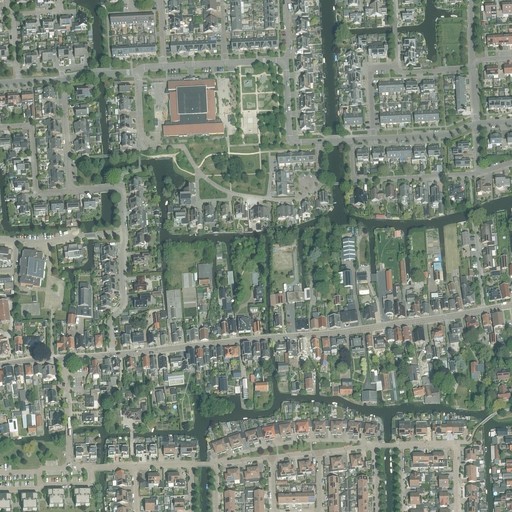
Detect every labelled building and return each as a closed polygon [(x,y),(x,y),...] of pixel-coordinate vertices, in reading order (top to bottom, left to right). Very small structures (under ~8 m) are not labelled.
[(182,8),(181,0),(175,0),(176,3),(169,3),(169,9),(179,8),(182,8)] [(299,0),(300,2),(299,2),(295,2),(295,5),(295,8),(308,8),(307,0),(299,0)] [(492,5),(491,6),(491,16),(497,15),(497,18),(500,18),(500,12),(497,12),(496,5),(495,5),(495,4),(492,5)] [(503,11),(500,12),(500,18),(503,18),(503,15),(508,15),(508,5),(506,5),(506,4),(503,4),(503,5),(502,5),(503,11)] [(376,16),(376,5),(375,5),(375,6),(370,6),(370,8),(366,9),(366,16),(371,16),(376,16)] [(377,5),(376,5),(376,16),(377,16),(382,16),(382,15),(387,15),(387,8),(382,8),(382,5),(377,6),(377,5)] [(491,16),(491,6),(489,6),(489,5),(486,5),(486,6),(485,6),(486,12),(483,13),(483,21),(486,21),(486,16),(491,16)] [(206,7),(206,10),(203,10),(204,16),(210,15),(210,12),(217,12),(216,6),(206,7)] [(182,17),(182,13),(182,11),(180,11),(179,8),(169,9),(169,14),(176,14),(176,17),(182,17)] [(308,17),(308,8),(295,8),(295,12),(296,14),(302,14),(302,17),(308,17)] [(406,20),(406,23),(407,24),(411,24),(411,23),(411,20),(412,20),(412,13),(414,13),(414,9),(406,10),(407,13),(403,13),(403,21),(406,20)] [(353,11),(343,11),(344,17),(351,17),(351,21),(354,21),(354,24),(360,24),(360,20),(361,20),(361,13),(353,14),(353,11)] [(79,23),(74,24),(74,31),(81,30),(81,27),(87,26),(86,15),(77,16),(78,21),(79,21),(79,23)] [(217,19),(210,19),(210,15),(204,16),(204,21),(207,21),(207,24),(217,24),(217,19)] [(57,25),(57,27),(57,31),(66,30),(66,28),(65,17),(62,18),(62,17),(59,17),(60,25),(57,25)] [(67,17),(65,17),(66,28),(71,27),(71,32),(75,32),(74,31),(74,24),(71,24),(71,17),(67,17)] [(180,26),(180,22),(183,22),(182,17),(176,17),(176,21),(170,21),(170,26),(180,26)] [(297,26),(297,28),(307,28),(307,22),(309,22),(309,19),(303,19),(303,22),(296,22),(297,26)] [(49,31),(48,21),(46,21),(45,20),(42,21),(43,28),(40,28),(40,34),(46,34),(45,31),(49,31)] [(50,20),(48,21),(49,31),(54,30),(54,33),(57,33),(57,31),(57,27),(54,27),(54,20),(50,20)] [(33,22),(31,22),(32,32),(37,32),(37,34),(40,34),(40,28),(37,28),(37,21),(33,21),(33,22)] [(32,32),(31,22),(28,22),(25,22),(25,25),(23,25),(23,29),(23,37),(27,37),(26,35),(32,35),(32,32)] [(217,29),(217,24),(207,24),(207,28),(204,28),(205,33),(213,33),(213,29),(217,29)] [(183,29),(180,29),(180,26),(170,26),(170,31),(177,31),(177,34),(183,34),(183,29)] [(303,34),(303,37),(309,36),(309,33),(308,33),(307,28),(297,28),(297,30),(297,31),(297,34),(303,34)] [(493,47),(492,37),(489,38),(489,34),(484,34),(484,43),(487,43),(488,47),(493,47)] [(298,43),(298,45),(308,45),(308,40),(310,39),(309,36),(303,37),(304,40),(297,40),(297,43),(298,43)] [(351,41),(352,43),(352,44),(352,46),(351,46),(355,46),(356,46),(356,51),(363,51),(363,47),(366,46),(366,40),(359,41),(359,37),(358,37),(358,38),(354,38),(353,38),(352,40),(351,40),(351,41)] [(404,46),(405,46),(409,46),(409,49),(415,49),(415,39),(405,39),(405,38),(405,39),(403,39),(404,46)] [(54,44),(55,48),(55,52),(58,52),(58,59),(59,59),(59,58),(63,58),(64,58),(63,48),(60,48),(60,45),(58,46),(58,43),(54,44)] [(79,44),(79,47),(80,57),(81,58),(84,58),(84,56),(85,56),(84,50),(88,50),(87,43),(79,44)] [(373,44),(373,45),(368,45),(369,56),(372,56),(372,57),(373,58),(376,57),(378,56),(378,57),(379,57),(378,43),(373,44)] [(378,43),(379,57),(379,56),(381,56),(381,57),(384,57),(384,56),(385,56),(385,51),(388,51),(388,44),(383,45),(383,43),(378,43)] [(74,44),(71,45),(71,51),(74,51),(74,58),(75,58),(75,57),(80,57),(79,47),(74,47),(74,44)] [(3,48),(0,48),(1,59),(6,58),(6,52),(9,52),(9,45),(3,46),(3,48)] [(66,48),(63,48),(64,58),(65,59),(68,59),(68,57),(69,57),(68,51),(71,51),(71,45),(66,45),(66,48)] [(308,45),(298,45),(298,48),(298,51),(304,51),(304,54),(310,54),(310,50),(309,50),(308,45)] [(55,54),(55,52),(55,48),(47,48),(47,51),(48,62),(48,61),(49,62),(52,62),(52,61),(53,60),(52,54),(55,54)] [(39,49),(39,51),(39,57),(42,57),(42,62),(43,62),(43,63),(46,62),(47,61),(47,62),(48,62),(47,51),(44,51),(43,49),(41,49),(39,49)] [(31,51),(23,52),(23,60),(26,60),(26,65),(27,65),(28,66),(30,66),(31,64),(31,65),(32,65),(31,54),(31,51)] [(34,54),(31,54),(32,65),(32,64),(33,65),(36,65),(36,64),(37,64),(36,57),(39,57),(39,51),(34,51),(34,54)] [(405,57),(405,60),(415,60),(418,60),(420,54),(420,51),(410,51),(410,54),(405,54),(405,57)] [(355,54),(346,54),(346,58),(348,58),(348,63),(358,62),(358,60),(359,60),(359,57),(355,57),(355,54)] [(297,62),(298,65),(308,65),(308,61),(311,61),(311,59),(313,59),(312,56),(304,56),(305,59),(298,59),(298,62),(297,62)] [(415,60),(405,60),(405,64),(406,64),(406,66),(413,66),(413,69),(421,69),(421,65),(416,66),(415,60)] [(346,67),(346,72),(356,71),(356,68),(359,68),(359,65),(358,62),(348,63),(348,66),(346,67)] [(311,70),(311,68),(308,68),(308,65),(298,65),(298,68),(298,71),(305,71),(305,74),(313,73),(313,70),(311,70)] [(504,71),(501,71),(502,80),(505,80),(505,76),(510,75),(509,66),(504,66),(504,71)] [(493,76),(492,67),(487,67),(487,72),(484,72),(485,81),(488,81),(488,77),(493,76)] [(494,76),(494,79),(498,79),(498,80),(502,80),(501,71),(498,71),(498,67),(492,67),(493,76),(494,76)] [(348,75),(348,80),(361,80),(361,77),(361,74),(358,74),(358,71),(356,71),(346,72),(346,75),(348,75)] [(303,79),(299,79),(299,82),(300,82),(300,85),(310,84),(313,84),(313,79),(312,79),(311,76),(302,76),(303,79)] [(452,85),(456,85),(465,84),(465,79),(461,79),(460,76),(453,77),(454,80),(452,80),(452,85)] [(199,81),(199,80),(196,80),(196,78),(192,78),(190,79),(190,78),(187,78),(187,80),(184,80),(184,82),(168,83),(169,90),(167,90),(167,94),(170,94),(170,101),(169,101),(170,116),(171,116),(171,123),(168,123),(168,124),(166,125),(166,128),(163,128),(164,137),(179,136),(179,137),(187,137),(187,134),(194,134),(194,135),(194,134),(201,133),(201,136),(209,135),(209,134),(224,134),(224,128),(224,125),(221,125),(221,122),(219,122),(219,120),(215,121),(215,114),(216,114),(216,99),(214,99),(214,92),(217,92),(216,88),(215,88),(215,81),(199,81)] [(361,80),(348,80),(349,89),(357,89),(357,86),(362,85),(361,82),(361,80)] [(114,82),(114,87),(119,87),(119,93),(130,92),(129,84),(120,85),(120,81),(114,82)] [(406,85),(403,85),(403,88),(404,95),(407,94),(407,92),(412,92),(412,83),(411,81),(406,82),(406,85)] [(423,82),(423,85),(423,87),(420,87),(421,94),(421,96),(424,96),(424,94),(429,94),(429,91),(429,82),(423,82)] [(434,82),(429,82),(429,91),(434,91),(434,93),(438,93),(437,87),(434,87),(434,82)] [(417,83),(412,83),(412,92),(417,92),(417,94),(421,94),(420,87),(417,88),(417,83)] [(86,88),(76,88),(77,93),(77,96),(84,96),(84,97),(88,97),(87,90),(92,89),(92,84),(85,85),(86,88)] [(310,84),(300,85),(300,87),(300,91),(306,90),(306,93),(312,93),(312,90),(310,90),(310,84)] [(357,89),(349,89),(345,89),(345,90),(342,90),(342,93),(349,92),(349,94),(351,94),(351,98),(362,97),(362,95),(362,91),(357,92),(357,89)] [(18,94),(13,95),(13,103),(16,103),(16,105),(22,104),(22,103),(22,98),(19,98),(18,94)] [(54,94),(44,95),(41,95),(41,100),(41,103),(48,103),(48,100),(55,99),(54,99),(53,94),(54,94)] [(7,99),(4,99),(5,104),(4,104),(5,106),(8,106),(8,108),(14,108),(13,103),(13,95),(7,95),(7,99)] [(307,98),(300,99),(300,102),(301,102),(301,104),(311,104),(311,100),(313,100),(313,98),(315,98),(314,95),(306,95),(307,98)] [(128,100),(128,97),(117,98),(117,103),(120,103),(120,106),(130,106),(130,105),(131,104),(131,101),(130,101),(130,100),(128,100)] [(350,106),(356,106),(358,106),(358,103),(362,103),(362,100),(362,97),(351,98),(352,103),(350,103),(350,106)] [(495,109),(494,100),(489,100),(489,98),(486,98),(486,105),(489,105),(489,110),(495,109)] [(45,108),(45,111),(55,110),(54,105),(48,106),(48,103),(41,103),(42,108),(45,108)] [(314,104),(311,104),(301,104),(301,107),(301,110),(307,110),(307,113),(315,112),(315,109),(314,109),(314,104)] [(81,108),(75,109),(76,117),(86,116),(86,108),(87,108),(87,105),(80,105),(81,108)] [(118,110),(118,115),(126,115),(125,112),(131,112),(130,106),(120,106),(120,110),(118,110)] [(466,106),(457,107),(457,112),(455,112),(455,115),(462,115),(462,112),(467,112),(466,106)] [(300,121),(300,124),(311,123),(311,120),(312,120),(312,118),(313,118),(313,114),(307,115),(307,118),(301,118),(301,121),(300,121)] [(121,121),(121,124),(131,124),(131,118),(126,118),(126,115),(118,115),(118,121),(121,121)] [(47,129),(59,128),(58,123),(52,124),(52,120),(45,121),(46,126),(48,126),(48,129),(47,129)] [(74,129),(87,128),(89,128),(89,124),(87,122),(87,120),(81,120),(81,123),(74,124),(74,125),(75,125),(75,129),(74,129)] [(308,133),(314,132),(314,127),(311,127),(311,123),(300,124),(301,127),(301,130),(308,130),(308,133)] [(119,130),(118,130),(115,131),(115,134),(119,133),(126,133),(126,130),(131,129),(132,129),(132,125),(131,125),(131,124),(121,124),(119,124),(119,130)] [(46,132),(46,138),(53,137),(53,134),(60,133),(59,133),(59,128),(47,129),(48,129),(48,132),(46,132)] [(87,128),(74,129),(75,129),(75,134),(82,134),(82,137),(88,137),(88,131),(86,131),(85,129),(87,128)] [(0,143),(0,145),(10,145),(9,137),(1,137),(1,133),(0,133),(0,143)] [(119,133),(119,137),(119,139),(122,139),(122,142),(132,142),(132,136),(127,136),(126,133),(119,133)] [(13,136),(14,145),(14,149),(21,148),(27,148),(27,141),(23,141),(23,135),(13,136)] [(488,148),(491,148),(492,148),(492,147),(492,145),(496,145),(496,135),(494,136),(494,135),(490,135),(490,140),(487,141),(488,148)] [(498,135),(496,135),(496,145),(500,145),(500,147),(502,147),(502,150),(505,150),(505,147),(504,140),(502,140),(501,135),(498,135)] [(48,146),(61,145),(61,144),(62,144),(61,141),(60,141),(60,140),(53,140),(53,137),(46,138),(47,143),(49,143),(49,146),(48,146)] [(76,146),(76,147),(88,146),(87,146),(86,143),(89,143),(88,138),(82,138),(82,141),(76,142),(75,143),(75,146),(76,146)] [(132,142),(122,142),(122,145),(120,146),(120,151),(127,151),(127,148),(132,147),(132,142)] [(462,154),(462,151),(469,151),(469,142),(458,143),(458,146),(457,146),(457,149),(453,149),(453,155),(462,154)] [(47,149),(48,155),(54,154),(54,151),(61,150),(60,150),(60,145),(61,145),(48,146),(49,146),(50,149),(47,149)] [(88,146),(76,147),(76,148),(75,148),(76,151),(77,152),(83,152),(83,155),(90,155),(89,149),(87,149),(87,146),(88,146)] [(433,148),(434,148),(434,157),(442,157),(442,150),(439,150),(439,146),(433,146),(433,148)] [(379,160),(378,149),(373,149),(373,156),(370,156),(370,162),(379,162),(379,160)] [(384,149),(378,149),(379,160),(384,160),(384,162),(387,162),(387,155),(384,155),(384,149)] [(420,149),(414,149),(414,154),(411,154),(412,161),(420,161),(420,160),(420,149)] [(50,163),(62,162),(61,162),(61,157),(54,157),(54,154),(48,155),(48,160),(50,160),(51,163),(50,163)] [(463,156),(455,157),(455,160),(456,160),(456,167),(460,167),(470,167),(470,163),(471,162),(470,161),(469,160),(469,159),(463,160),(463,156)] [(26,170),(29,170),(28,163),(21,163),(20,160),(13,160),(14,166),(17,166),(17,171),(20,171),(21,173),(22,175),(25,175),(26,173),(26,170)] [(48,166),(49,171),(55,171),(55,168),(62,167),(61,167),(61,162),(62,162),(50,163),(51,163),(51,166),(48,166)] [(55,171),(49,171),(49,177),(50,177),(50,180),(51,180),(63,179),(62,179),(62,174),(59,174),(59,171),(55,171)] [(502,186),(502,185),(505,185),(505,186),(510,186),(509,178),(505,178),(505,176),(496,177),(496,178),(495,178),(495,179),(495,180),(496,181),(496,185),(496,186),(496,187),(497,188),(498,189),(499,189),(500,189),(501,188),(502,188),(502,187),(502,186)] [(142,178),(132,179),(132,182),(128,182),(129,183),(130,187),(129,187),(129,188),(141,187),(140,187),(140,184),(142,184),(142,178)] [(18,180),(10,181),(10,185),(14,185),(14,189),(22,188),(22,192),(28,192),(27,179),(21,180),(21,179),(18,179),(18,180)] [(63,179),(51,180),(52,180),(52,183),(50,183),(50,188),(56,188),(56,185),(63,184),(62,179),(63,179)] [(477,183),(477,194),(486,193),(486,192),(491,192),(491,185),(485,185),(485,183),(484,183),(483,182),(481,182),(481,183),(477,183)] [(184,195),(180,195),(180,200),(191,200),(190,196),(194,196),(193,185),(188,186),(189,190),(184,190),(184,195)] [(136,192),(136,196),(143,195),(142,190),(140,190),(140,187),(141,187),(129,188),(130,188),(130,193),(136,192)] [(409,187),(400,188),(401,199),(402,198),(402,204),(403,205),(405,205),(407,203),(413,203),(413,197),(409,197),(409,187)] [(461,187),(450,187),(450,188),(449,189),(449,191),(450,191),(450,197),(454,196),(455,201),(466,200),(465,192),(461,192),(461,187)] [(393,198),(393,200),(398,200),(398,193),(395,194),(394,188),(387,188),(387,199),(393,198)] [(427,192),(424,192),(424,189),(416,190),(417,200),(422,200),(422,204),(428,203),(427,192)] [(432,197),(430,198),(430,204),(439,203),(439,202),(444,202),(443,195),(440,195),(439,189),(431,189),(432,197)] [(371,191),(371,195),(371,198),(372,198),(372,201),(379,201),(379,200),(384,200),(383,193),(379,193),(378,191),(371,191)] [(363,204),(363,202),(367,201),(367,194),(363,195),(362,192),(355,192),(355,205),(363,204)] [(320,209),(320,204),(328,204),(327,194),(324,194),(323,193),(320,193),(320,194),(319,194),(319,201),(316,202),(316,209),(320,209)] [(130,204),(130,205),(142,204),(141,204),(141,201),(143,201),(143,195),(136,196),(137,199),(129,199),(129,200),(130,200),(130,204)] [(18,204),(17,204),(17,209),(19,209),(20,210),(20,214),(25,214),(25,213),(26,213),(29,213),(29,208),(28,208),(27,204),(25,204),(25,202),(26,202),(25,196),(21,197),(18,197),(18,204)] [(92,197),(92,200),(84,201),(84,209),(95,208),(95,203),(99,203),(98,196),(92,197)] [(70,201),(71,202),(66,202),(67,211),(79,210),(78,201),(73,202),(73,201),(70,201)] [(51,203),(52,212),(58,211),(58,214),(63,213),(62,202),(51,203)] [(41,204),(33,205),(34,213),(34,215),(35,216),(36,216),(38,216),(39,215),(39,212),(46,212),(46,203),(42,203),(42,204),(41,204)] [(142,204),(130,205),(131,210),(134,210),(134,213),(137,213),(144,212),(143,207),(141,207),(141,204),(142,204)] [(303,215),(310,214),(309,204),(302,204),(302,212),(299,212),(299,218),(303,218),(303,215)] [(205,221),(214,221),(217,221),(217,214),(213,215),(213,207),(212,207),(211,206),(209,206),(208,207),(208,208),(205,208),(205,221)] [(235,207),(236,215),(242,215),(242,219),(248,218),(248,212),(244,212),(244,206),(235,207)] [(221,207),(222,217),(227,217),(227,223),(233,222),(233,215),(229,216),(229,207),(221,207)] [(286,219),(285,207),(282,207),(282,208),(277,209),(278,219),(286,219)] [(288,207),(285,207),(286,219),(294,218),(293,208),(288,208),(288,207)] [(188,215),(185,215),(185,211),(180,211),(180,208),(174,208),(174,212),(175,212),(175,219),(182,219),(183,225),(188,224),(188,215)] [(261,220),(260,208),(257,208),(257,210),(252,210),(253,221),(261,220)] [(263,208),(260,208),(261,220),(269,220),(268,209),(263,209),(263,208)] [(202,215),(198,215),(198,211),(191,212),(191,222),(197,222),(197,226),(202,225),(202,215)] [(131,221),(143,221),(142,221),(142,218),(144,218),(144,212),(137,213),(137,216),(130,216),(130,217),(131,217),(131,221)] [(145,229),(144,226),(146,226),(146,221),(143,221),(131,221),(131,222),(130,223),(130,226),(131,226),(131,227),(138,226),(138,230),(145,229)] [(481,226),(482,235),(491,234),(491,226),(493,226),(492,222),(486,223),(486,226),(481,226)] [(145,242),(144,237),(148,237),(147,231),(141,232),(141,235),(138,235),(137,235),(137,236),(137,239),(134,239),(135,247),(140,246),(140,245),(141,245),(141,246),(142,247),(143,247),(143,246),(144,246),(144,245),(144,242),(145,242)] [(491,234),(482,235),(483,243),(488,243),(488,246),(494,246),(494,242),(492,242),(491,234)] [(343,240),(344,261),(356,260),(354,239),(343,240)] [(77,244),(72,245),(74,259),(80,258),(79,257),(83,257),(81,245),(78,246),(77,244)] [(74,259),(72,245),(67,246),(67,247),(63,247),(65,259),(68,259),(74,259)] [(101,246),(101,254),(114,253),(115,252),(115,250),(114,249),(114,248),(107,248),(107,245),(101,246)] [(4,248),(3,262),(8,263),(8,262),(11,262),(12,251),(7,250),(7,249),(4,248)] [(483,252),(484,260),(492,260),(491,252),(495,251),(495,248),(488,248),(489,252),(483,252)] [(26,288),(32,290),(33,287),(39,288),(40,280),(43,280),(45,262),(42,262),(43,254),(36,253),(36,250),(30,251),(30,252),(24,252),(23,260),(21,260),(20,278),(21,278),(20,286),(26,286),(26,288)] [(109,259),(110,259),(115,258),(115,257),(115,254),(114,254),(114,253),(101,254),(101,262),(108,262),(110,262),(109,259)] [(133,257),(134,265),(144,264),(143,259),(148,259),(148,253),(142,253),(142,257),(133,257)] [(492,260),(484,260),(485,269),(490,268),(490,272),(497,271),(496,268),(493,268),(492,260)] [(102,270),(105,270),(115,269),(114,269),(114,264),(108,265),(108,262),(101,262),(102,270)] [(209,284),(208,265),(198,265),(199,285),(209,284)] [(102,273),(102,278),(109,278),(109,275),(116,275),(115,274),(114,270),(115,270),(115,269),(105,270),(105,273),(102,273)] [(344,273),(344,285),(345,288),(353,287),(352,272),(344,273)] [(9,277),(0,278),(0,284),(4,284),(4,290),(14,290),(13,283),(10,283),(10,277),(9,277)] [(466,277),(461,278),(464,304),(464,306),(471,305),(470,302),(474,302),(473,294),(467,295),(466,286),(467,286),(466,277)] [(110,278),(102,278),(103,283),(105,283),(105,286),(116,286),(116,285),(115,286),(115,280),(110,281),(110,278)] [(134,284),(135,292),(146,292),(145,284),(144,284),(144,278),(138,278),(138,284),(134,284)] [(78,307),(77,317),(91,317),(91,291),(88,291),(88,284),(80,284),(80,307),(78,307)] [(254,289),(255,300),(263,299),(263,284),(262,284),(262,286),(262,287),(262,289),(254,289)] [(501,287),(503,300),(510,299),(508,285),(501,287)] [(116,286),(105,286),(106,289),(103,290),(103,292),(99,292),(99,295),(111,294),(111,291),(116,291),(116,290),(117,290),(117,287),(116,286)] [(287,294),(288,304),(300,302),(299,286),(293,287),(294,293),(287,294)] [(499,289),(494,290),(494,288),(488,289),(490,301),(501,299),(499,291),(499,289)] [(442,303),(442,311),(448,310),(448,302),(447,298),(444,298),(444,296),(441,294),(438,294),(438,298),(439,303),(442,303)] [(140,299),(134,300),(134,309),(147,308),(147,303),(151,302),(150,295),(140,296),(140,299)] [(275,295),(276,305),(285,305),(284,295),(275,295)] [(415,295),(406,296),(407,304),(415,303),(415,295)] [(456,304),(458,312),(463,311),(460,299),(459,295),(453,296),(454,300),(455,305),(456,304)] [(393,296),(387,296),(388,300),(383,300),(384,307),(385,307),(386,315),(387,315),(387,316),(388,316),(391,316),(392,315),(393,315),(392,304),(393,304),(393,296)] [(172,319),(182,318),(180,297),(174,298),(175,309),(171,309),(172,319)] [(111,302),(101,303),(101,306),(98,306),(99,311),(105,311),(105,308),(112,308),(112,307),(111,307),(111,302)] [(420,302),(416,303),(416,306),(412,306),(413,313),(408,313),(408,318),(413,318),(419,317),(420,317),(420,302)] [(421,305),(421,309),(422,309),(422,315),(429,315),(429,305),(425,305),(425,302),(421,302),(421,305)] [(0,328),(2,328),(2,324),(10,323),(7,303),(0,303),(0,328)] [(363,314),(364,320),(367,319),(367,321),(375,319),(374,312),(378,312),(376,304),(370,305),(371,309),(365,310),(365,313),(363,314)] [(397,315),(398,316),(398,318),(405,318),(405,308),(399,308),(398,305),(394,305),(395,310),(394,310),(395,317),(396,316),(397,315)] [(348,308),(349,311),(350,323),(358,322),(355,307),(348,308)] [(69,308),(69,312),(67,326),(74,327),(76,309),(69,308)] [(350,323),(349,311),(348,308),(344,308),(345,314),(342,315),(343,324),(350,323)] [(329,317),(330,329),(341,328),(340,317),(340,316),(340,313),(338,314),(338,317),(329,317)] [(274,323),(274,329),(275,330),(279,329),(278,328),(282,327),(281,318),(279,318),(278,315),(275,315),(275,323),(274,323)] [(498,334),(505,334),(503,315),(492,316),(494,334),(498,334)] [(482,317),(484,327),(484,331),(487,330),(491,330),(491,326),(490,316),(482,317)] [(221,324),(222,336),(229,335),(227,318),(223,318),(224,324),(221,324)] [(249,318),(245,318),(244,318),(244,320),(238,320),(239,333),(250,332),(249,318)] [(466,320),(468,330),(473,329),(473,331),(475,331),(475,328),(479,328),(477,319),(471,320),(471,319),(466,320)] [(254,326),(254,333),(258,333),(258,334),(260,333),(261,333),(261,324),(257,324),(256,323),(254,323),(253,320),(250,320),(251,328),(251,327),(254,326)] [(296,321),(297,331),(309,330),(308,320),(296,321)] [(176,325),(171,325),(173,344),(178,343),(178,339),(182,339),(181,332),(176,332),(176,325)] [(220,336),(219,325),(217,326),(214,327),(214,329),(211,330),(212,337),(216,337),(218,337),(218,336),(220,336)] [(458,336),(456,325),(451,326),(452,334),(449,334),(450,340),(456,339),(455,336),(458,336)] [(186,336),(189,335),(189,342),(191,342),(198,342),(197,330),(194,330),(194,326),(191,327),(191,331),(188,331),(186,331),(186,336)] [(130,341),(129,332),(131,331),(131,327),(126,327),(126,337),(122,337),(122,347),(128,346),(127,345),(129,345),(129,341),(130,341)] [(434,344),(440,343),(440,344),(445,344),(444,338),(445,338),(444,327),(438,328),(439,331),(435,331),(435,332),(432,333),(433,340),(434,340),(434,344)] [(402,330),(405,347),(410,347),(410,349),(413,349),(411,336),(410,336),(409,329),(402,330)] [(416,333),(413,334),(415,343),(425,342),(424,334),(424,329),(419,330),(419,331),(416,331),(416,333)] [(200,330),(200,341),(208,341),(208,330),(200,330)] [(395,343),(402,342),(401,330),(394,331),(395,343)] [(395,341),(393,331),(386,332),(388,342),(395,341)] [(92,350),(93,349),(94,349),(93,339),(89,339),(88,333),(85,333),(85,348),(89,348),(89,349),(90,349),(90,350),(92,350)] [(134,344),(136,344),(137,343),(140,343),(140,344),(144,344),(143,333),(139,333),(139,334),(132,335),(133,344),(134,344)] [(76,339),(76,350),(85,349),(84,338),(80,339),(80,336),(76,336),(77,339),(76,339)] [(40,348),(40,342),(41,342),(42,342),(43,341),(43,339),(42,338),(41,338),(40,338),(40,337),(24,338),(24,346),(28,346),(28,347),(35,347),(35,348),(40,348)] [(375,349),(383,348),(386,348),(385,344),(386,344),(386,337),(385,337),(381,337),(379,337),(374,338),(375,345),(375,349)] [(57,343),(57,348),(61,348),(61,350),(59,350),(59,353),(66,352),(66,338),(61,339),(61,343),(57,343)] [(346,338),(335,339),(336,346),(339,346),(340,351),(344,350),(343,345),(347,345),(346,338)] [(355,339),(351,340),(352,351),(360,350),(360,353),(364,352),(364,350),(363,339),(358,339),(356,339),(355,339)] [(330,340),(323,340),(323,350),(324,354),(331,353),(330,340)] [(0,356),(7,356),(7,353),(9,353),(8,346),(7,347),(7,343),(4,343),(4,341),(0,341),(0,356)] [(315,341),(315,342),(312,342),(313,354),(316,354),(316,359),(321,359),(322,353),(321,349),(319,350),(319,341),(318,341),(317,341),(315,341)] [(287,343),(287,344),(288,357),(294,357),(297,357),(296,351),(297,351),(296,345),(296,343),(293,343),(293,342),(292,342),(292,343),(291,343),(287,343)] [(267,343),(261,343),(262,358),(266,357),(266,358),(270,358),(269,352),(268,352),(267,343)] [(497,344),(502,354),(511,353),(510,343),(497,344)] [(243,362),(247,361),(247,362),(252,362),(251,344),(241,344),(243,362)] [(275,344),(276,353),(280,352),(286,351),(286,350),(286,344),(281,344),(279,344),(275,344)] [(231,349),(232,358),(235,358),(235,362),(239,362),(239,353),(238,354),(238,348),(231,348),(231,349)] [(186,362),(182,362),(183,371),(188,371),(187,368),(187,367),(189,366),(189,367),(195,366),(194,351),(187,352),(188,356),(186,356),(186,360),(186,362)] [(285,364),(277,364),(278,372),(288,371),(287,354),(284,354),(285,364)] [(173,365),(181,364),(181,357),(180,357),(180,356),(177,356),(177,357),(170,358),(171,368),(173,368),(173,365)] [(151,374),(150,369),(149,369),(148,359),(147,359),(147,358),(144,358),(144,359),(142,359),(143,369),(146,368),(146,370),(148,370),(148,375),(151,375),(151,374)] [(159,359),(160,370),(163,370),(164,380),(168,380),(167,369),(166,358),(159,359)] [(136,371),(136,375),(140,375),(139,368),(136,369),(136,368),(134,369),(133,360),(126,361),(127,369),(133,369),(133,371),(136,371)] [(106,366),(101,367),(102,372),(106,372),(106,373),(111,373),(112,373),(111,370),(112,369),(111,361),(105,361),(106,366)] [(98,362),(92,362),(92,367),(89,367),(90,375),(93,374),(93,379),(99,379),(98,362)] [(418,382),(416,374),(419,374),(418,366),(408,368),(410,383),(418,382)] [(12,367),(3,369),(4,379),(5,378),(6,381),(10,381),(10,379),(14,378),(12,367)] [(50,380),(49,377),(55,376),(54,367),(45,368),(45,370),(43,370),(43,380),(50,380)] [(508,371),(499,372),(499,369),(496,369),(496,373),(497,373),(498,381),(509,379),(508,371)] [(388,373),(388,375),(390,391),(392,403),(400,402),(398,390),(399,390),(396,372),(388,373)] [(167,375),(168,385),(175,384),(184,383),(183,373),(167,375)] [(312,374),(305,374),(305,390),(313,390),(312,380),(312,374)] [(388,375),(381,376),(383,392),(390,391),(388,375)] [(110,387),(118,387),(118,377),(110,378),(110,383),(110,387)] [(424,386),(424,387),(427,398),(432,397),(431,395),(439,393),(437,384),(430,385),(428,377),(422,379),(424,386)] [(106,386),(99,386),(100,391),(107,391),(107,392),(111,392),(110,387),(110,383),(106,383),(106,386)] [(498,394),(499,401),(511,400),(509,392),(507,392),(506,387),(499,388),(500,393),(498,394)] [(414,398),(424,395),(423,388),(413,390),(414,398)] [(45,390),(46,398),(48,397),(48,404),(50,404),(50,405),(55,404),(54,403),(56,403),(56,399),(56,397),(56,396),(55,393),(52,393),(52,390),(45,390)] [(162,392),(156,393),(157,403),(164,402),(162,392)] [(362,393),(362,403),(377,403),(377,393),(362,393)] [(91,394),(91,397),(86,397),(86,408),(93,408),(93,402),(97,402),(97,394),(91,394)] [(124,409),(124,416),(128,416),(128,419),(135,419),(135,421),(140,420),(140,414),(142,414),(147,414),(146,405),(142,405),(142,410),(128,411),(128,409),(127,408),(125,408),(124,409)] [(29,416),(22,417),(23,429),(28,429),(28,433),(36,433),(35,415),(34,407),(29,407),(29,416)] [(90,412),(90,415),(83,415),(83,422),(94,422),(94,419),(98,419),(98,411),(90,412)] [(50,413),(50,420),(53,420),(53,426),(55,426),(55,427),(59,427),(59,426),(61,426),(61,415),(58,416),(57,413),(50,413)] [(328,418),(328,421),(328,427),(331,428),(331,433),(332,433),(332,434),(336,434),(337,434),(337,421),(337,420),(334,420),(334,419),(333,418),(328,418)] [(9,424),(10,433),(18,432),(16,420),(8,420),(9,424)] [(328,421),(325,421),(325,420),(320,421),(320,424),(320,434),(321,434),(324,434),(324,433),(325,433),(325,428),(328,427),(328,421)] [(285,423),(285,426),(287,437),(291,436),(292,435),(292,434),(295,434),(294,429),(293,423),(293,421),(284,422),(285,423)] [(311,428),(311,421),(307,422),(307,421),(302,421),(302,422),(302,424),(303,435),(304,435),(308,435),(308,434),(309,434),(308,428),(311,428)] [(320,434),(320,424),(320,421),(314,421),(311,421),(311,428),(314,428),(314,434),(315,434),(319,434),(320,434)] [(346,421),(337,421),(337,434),(341,434),(342,434),(342,428),(345,428),(346,421)] [(349,422),(346,421),(345,428),(349,428),(348,434),(349,434),(349,435),(353,435),(354,424),(349,424),(349,422)] [(450,422),(450,433),(453,433),(453,435),(453,436),(456,436),(456,435),(458,435),(458,425),(453,425),(453,421),(450,422)] [(463,425),(458,425),(458,435),(460,435),(460,436),(463,436),(463,435),(464,435),(464,428),(467,428),(466,421),(463,421),(463,425)] [(303,435),(302,424),(302,422),(297,422),(297,423),(293,423),(294,429),(297,429),(298,435),(299,435),(299,436),(303,435)] [(396,422),(396,423),(396,429),(399,429),(400,437),(403,437),(405,436),(405,426),(405,423),(405,422),(396,422)] [(405,423),(405,426),(405,436),(407,436),(407,437),(410,437),(410,436),(410,429),(413,429),(413,422),(405,423)] [(421,422),(416,422),(413,422),(413,429),(416,429),(416,436),(417,436),(417,437),(420,437),(420,436),(422,436),(421,422)] [(430,422),(427,422),(421,422),(422,436),(424,436),(424,437),(427,437),(427,436),(427,428),(430,428),(430,422)] [(442,436),(441,426),(441,422),(433,422),(433,428),(436,428),(436,436),(437,436),(437,437),(440,437),(440,436),(442,436)] [(446,426),(441,426),(442,436),(444,436),(447,436),(447,433),(450,433),(450,422),(446,422),(446,426)] [(285,423),(276,424),(277,432),(280,431),(281,437),(282,437),(282,438),(286,437),(287,437),(285,426),(285,423)] [(363,423),(360,423),(359,425),(354,424),(353,435),(354,435),(358,436),(358,435),(359,435),(359,429),(362,429),(363,423)] [(367,423),(363,423),(362,429),(366,430),(365,436),(366,436),(366,437),(369,437),(370,437),(372,426),(367,426),(367,423)] [(379,432),(380,425),(377,425),(377,424),(372,423),(372,426),(370,437),(371,437),(374,438),(375,437),(376,431),(379,432)] [(277,432),(276,424),(267,426),(268,429),(270,440),(271,440),(274,439),(274,438),(275,438),(274,432),(277,432)] [(265,428),(259,429),(260,435),(263,434),(265,440),(266,440),(266,441),(269,440),(270,440),(268,429),(265,430),(265,428)] [(259,429),(253,430),(254,432),(251,433),(254,444),(254,443),(258,442),(259,441),(257,436),(260,435),(259,429)] [(242,433),(244,439),(247,438),(248,444),(249,444),(249,445),(253,444),(254,444),(251,433),(246,434),(246,432),(242,433)] [(239,434),(238,433),(233,435),(238,448),(242,447),(242,446),(241,440),(244,439),(242,433),(239,434)] [(229,437),(225,438),(227,444),(230,443),(232,449),(233,449),(237,448),(238,448),(233,435),(229,436),(229,437)] [(221,442),(218,443),(222,453),(226,452),(226,451),(224,445),(227,444),(225,438),(220,440),(221,442)] [(212,443),(209,444),(211,450),(214,449),(216,455),(217,454),(218,455),(221,454),(222,453),(218,443),(217,441),(212,443)] [(174,443),(169,444),(169,446),(169,456),(171,456),(171,457),(174,457),(174,456),(175,456),(174,449),(177,449),(177,442),(174,442),(174,443)] [(177,442),(177,449),(180,448),(181,456),(181,457),(184,457),(184,456),(186,456),(186,444),(181,444),(181,442),(177,442)] [(186,444),(186,456),(188,456),(188,457),(191,456),(191,453),(196,453),(196,445),(194,445),(194,442),(191,442),(186,442),(186,444)] [(169,446),(169,444),(169,443),(164,443),(161,443),(161,449),(164,449),(164,456),(164,457),(167,457),(167,456),(169,456),(169,446)] [(151,444),(146,445),(146,454),(149,454),(150,454),(150,457),(156,457),(156,446),(151,447),(151,444)] [(118,445),(108,445),(108,448),(108,458),(114,458),(114,454),(115,454),(115,455),(118,455),(118,445)] [(123,445),(118,445),(118,455),(121,455),(121,454),(122,454),(123,457),(128,457),(128,447),(123,447),(123,445)] [(146,454),(146,445),(140,445),(140,447),(136,447),(136,457),(142,457),(142,454),(143,454),(146,454)] [(86,456),(86,446),(80,446),(80,448),(76,448),(76,458),(82,458),(82,455),(83,455),(83,456),(86,456)] [(96,446),(86,446),(86,456),(89,456),(89,455),(90,455),(90,458),(96,458),(96,446)] [(466,454),(466,457),(476,456),(476,451),(479,451),(479,448),(473,448),(473,451),(465,451),(465,454),(466,454)] [(411,468),(414,468),(419,468),(419,454),(417,454),(417,453),(414,453),(414,454),(413,454),(413,462),(410,462),(411,468)] [(421,454),(419,454),(419,468),(427,468),(427,464),(429,464),(429,457),(424,457),(424,454),(424,453),(421,453),(421,454)] [(433,457),(429,457),(429,464),(430,464),(430,468),(439,468),(439,464),(438,454),(436,454),(436,453),(433,453),(433,454),(433,457)] [(438,454),(439,464),(439,468),(447,467),(447,461),(444,461),(444,454),(443,453),(440,453),(441,454),(438,454)] [(356,456),(356,457),(352,457),(352,458),(351,458),(352,464),(349,464),(350,470),(355,470),(355,468),(358,467),(356,456)] [(357,456),(356,456),(358,467),(363,467),(363,469),(366,468),(366,462),(363,462),(362,457),(361,457),(361,456),(357,456)] [(473,462),(473,465),(480,465),(480,461),(476,461),(476,456),(466,457),(466,459),(465,459),(465,462),(466,462),(473,462)] [(337,459),(338,469),(338,472),(347,471),(346,464),(343,465),(342,459),(341,459),(341,458),(337,459)] [(338,472),(338,469),(337,459),(336,459),(332,459),(333,460),(332,460),(332,466),(329,466),(330,473),(338,472)] [(306,473),(305,462),(300,463),(300,464),(300,470),(297,470),(298,476),(303,476),(303,473),(306,473)] [(305,462),(306,473),(311,473),(311,475),(315,474),(314,468),(311,468),(310,463),(309,463),(309,462),(305,462)] [(285,465),(287,478),(295,477),(294,468),(291,468),(291,465),(290,465),(290,464),(286,465),(286,464),(285,465)] [(287,478),(285,465),(281,465),(281,466),(280,466),(281,472),(278,472),(278,478),(287,478)] [(466,471),(466,473),(476,473),(476,468),(480,468),(480,465),(473,465),(473,468),(466,468),(465,468),(465,471),(466,471)] [(248,470),(248,473),(245,474),(246,482),(249,482),(250,483),(255,482),(253,468),(252,468),(249,469),(249,470),(248,470)] [(254,468),(253,468),(255,482),(259,482),(260,481),(263,480),(262,474),(259,474),(258,468),(257,469),(257,468),(254,468)] [(225,476),(226,478),(226,484),(235,483),(234,481),(235,481),(233,470),(233,471),(229,471),(229,472),(228,472),(228,475),(225,476)] [(243,484),(243,482),(242,476),(239,476),(239,471),(238,471),(238,470),(234,470),(233,470),(235,481),(240,481),(240,485),(243,484)] [(119,473),(112,473),(112,477),(114,476),(114,482),(116,482),(126,481),(126,479),(127,479),(127,476),(126,476),(119,476),(119,473)] [(173,484),(173,474),(171,474),(171,473),(168,473),(168,474),(168,482),(165,482),(165,488),(168,488),(168,484),(173,484)] [(173,487),(178,487),(178,488),(185,488),(184,481),(179,481),(178,474),(178,473),(175,473),(175,474),(173,474),(173,484),(173,487)] [(476,478),(476,473),(466,473),(466,475),(465,475),(465,478),(466,478),(466,479),(468,479),(468,483),(476,483),(476,481),(480,481),(480,478),(476,478)] [(148,482),(145,482),(145,489),(154,488),(154,485),(153,475),(151,475),(151,474),(148,474),(148,475),(148,482)] [(155,475),(153,475),(154,485),(159,484),(159,488),(162,488),(162,482),(159,482),(159,474),(158,474),(155,474),(155,475)] [(422,483),(421,478),(423,478),(423,474),(412,475),(412,478),(410,478),(410,482),(410,483),(419,483),(422,483)] [(439,477),(439,482),(448,482),(448,477),(442,477),(442,474),(435,474),(435,477),(439,477)] [(113,487),(113,490),(119,490),(119,487),(127,487),(127,486),(127,483),(126,483),(126,481),(116,482),(116,487),(113,487)] [(436,488),(436,491),(442,491),(442,488),(448,488),(448,483),(448,482),(439,482),(439,488),(436,488)] [(417,488),(417,491),(423,491),(423,488),(419,488),(419,483),(410,483),(410,484),(410,489),(417,488)] [(466,491),(466,493),(476,493),(476,488),(480,488),(480,484),(474,485),(474,488),(466,488),(465,488),(465,491),(466,491)] [(117,493),(117,498),(127,498),(127,496),(128,496),(128,493),(127,493),(119,493),(119,490),(113,490),(113,493),(117,493)] [(63,499),(64,498),(64,491),(57,491),(57,493),(54,493),(54,491),(47,492),(47,499),(49,499),(49,507),(63,507),(63,499)] [(89,498),(91,498),(90,491),(83,491),(83,492),(81,492),(81,491),(74,491),(74,498),(75,498),(75,507),(89,506),(89,498)] [(409,499),(409,500),(419,500),(419,495),(423,495),(423,491),(417,491),(417,494),(410,495),(409,495),(409,499)] [(440,494),(440,499),(449,499),(449,498),(448,494),(442,494),(442,491),(436,491),(436,494),(440,494)] [(501,497),(494,498),(495,503),(506,503),(506,499),(511,499),(511,492),(506,493),(506,495),(501,496),(501,497)] [(476,493),(466,493),(466,495),(466,498),(467,498),(467,499),(469,498),(469,501),(481,501),(480,498),(477,498),(476,493)] [(21,496),(21,503),(22,503),(23,511),(36,511),(36,503),(38,502),(38,495),(31,495),(31,497),(28,497),(28,496),(21,496)] [(0,511),(6,511),(10,511),(10,503),(11,503),(11,496),(4,496),(4,497),(2,497),(2,496),(0,496),(0,511)] [(174,500),(174,506),(184,505),(184,500),(183,500),(177,500),(177,497),(170,497),(170,501),(174,500)] [(113,504),(113,507),(120,507),(119,504),(127,503),(128,503),(128,500),(127,500),(127,498),(117,498),(117,503),(113,504)] [(145,506),(154,506),(158,506),(157,498),(151,498),(151,501),(145,501),(145,506)] [(436,504),(436,508),(443,508),(443,505),(449,505),(449,500),(449,499),(440,499),(440,504),(436,504)] [(422,500),(419,500),(409,500),(409,501),(409,505),(411,505),(417,505),(417,508),(423,508),(423,505),(421,505),(422,504),(422,500)] [(481,501),(469,501),(470,504),(467,505),(465,505),(465,510),(480,510),(480,504),(481,504),(481,501)]
